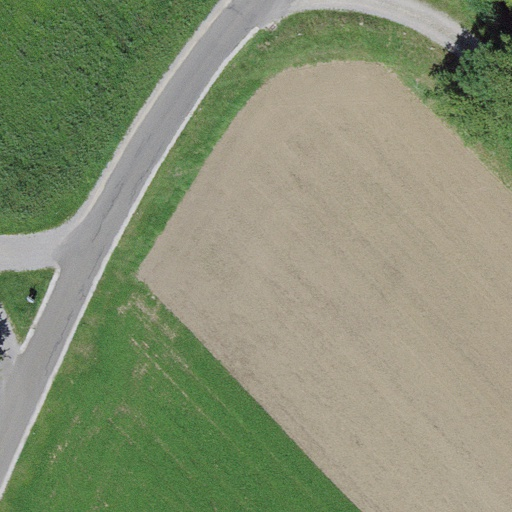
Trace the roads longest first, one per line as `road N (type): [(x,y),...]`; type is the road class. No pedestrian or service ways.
road 1 (unclassified): [(0,457),(97,241),(185,87),(249,0)]
road 2 (track): [(341,0),(410,14),(511,99)]
